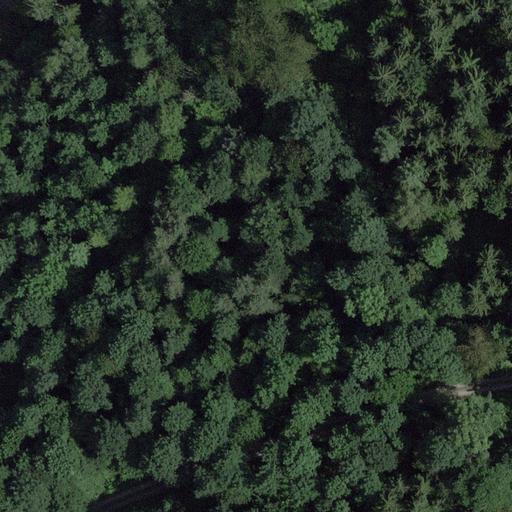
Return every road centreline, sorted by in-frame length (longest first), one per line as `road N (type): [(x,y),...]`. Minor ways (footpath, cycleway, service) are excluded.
road 1 (track): [(410,0),(381,28),(256,98),(0,408)]
road 2 (track): [(103,511),(220,465),(511,383)]
